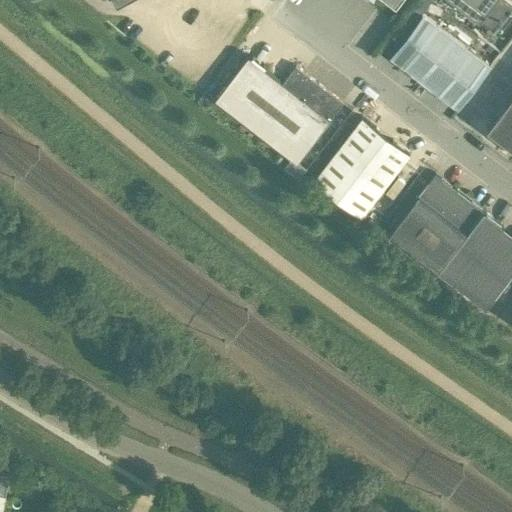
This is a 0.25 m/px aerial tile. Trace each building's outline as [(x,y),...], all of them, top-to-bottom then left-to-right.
[(437,19),(445,6),(435,0),(428,0),(422,10),(437,19)] [(455,0),(496,32),(511,11),(511,2),(509,0),(455,0)] [(389,54),(457,106),(489,64),(421,12),(389,54)] [(248,54),(214,97),(291,157),(284,166),(298,178),(306,168),(296,160),(329,118),(342,101),(304,71),(295,64),(282,81),(248,54)] [(511,93),(486,127),(511,147),(511,93)] [(360,215),(409,152),(362,116),(313,179),(360,215)] [(388,231),(437,269),(485,305),(511,270),(511,247),(511,231),(483,209),(434,171),(388,231)]
